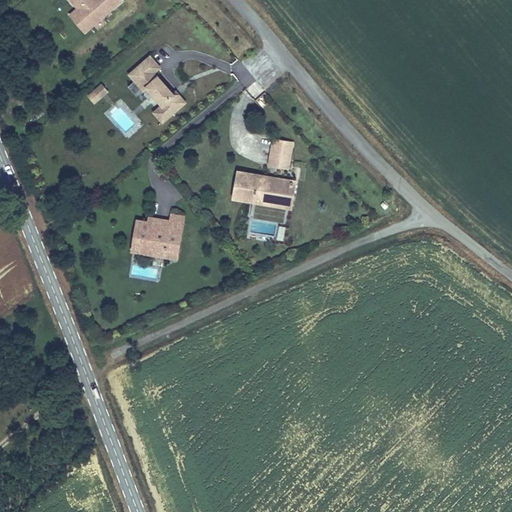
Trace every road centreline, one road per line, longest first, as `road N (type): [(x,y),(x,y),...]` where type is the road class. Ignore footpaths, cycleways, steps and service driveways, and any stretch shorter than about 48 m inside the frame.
road 1 (secondary): [(0,157),(137,511)]
road 2 (unclassified): [(431,217),(110,355)]
road 3 (tertiary): [(431,217),(235,0)]
road 4 (unknown): [(285,55),(158,154),(153,171),(162,203)]
